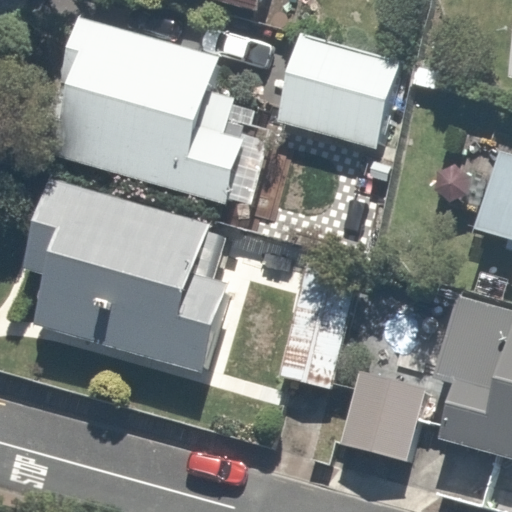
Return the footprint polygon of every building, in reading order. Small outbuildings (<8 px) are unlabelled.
[(283,0),(192,0),(260,13),(281,17),(283,0)] [(236,61),(81,18),(44,151),(237,205),(262,117),(224,107),(236,61)] [(411,67),(304,42),(286,122),(392,147),(411,67)] [(511,157),(503,155),(481,240),(511,248),(511,157)] [(220,276),(234,229),(58,178),(31,273),(57,281),(42,333),(205,381),(234,280),(220,276)] [(344,391),(371,268),(320,256),(292,380),(344,391)] [(511,307),(454,291),(429,379),(457,387),(442,441),(511,460),(511,307)] [(410,468),(433,389),(368,369),(345,448),(410,468)]
